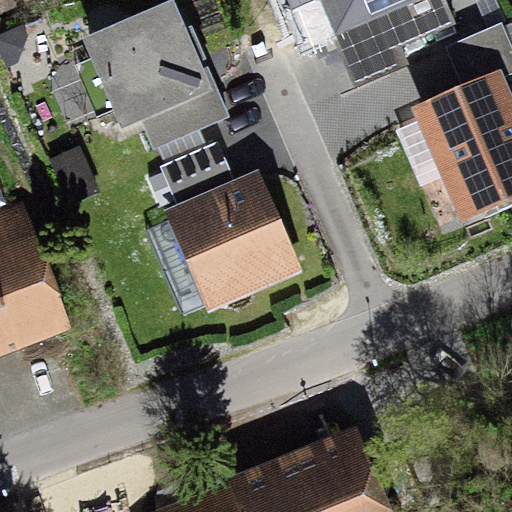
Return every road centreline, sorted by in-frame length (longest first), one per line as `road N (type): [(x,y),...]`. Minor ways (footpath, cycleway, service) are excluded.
road 1 (residential): [(511,278),(375,338),(0,468)]
road 2 (unknown): [(375,338),(264,53)]
